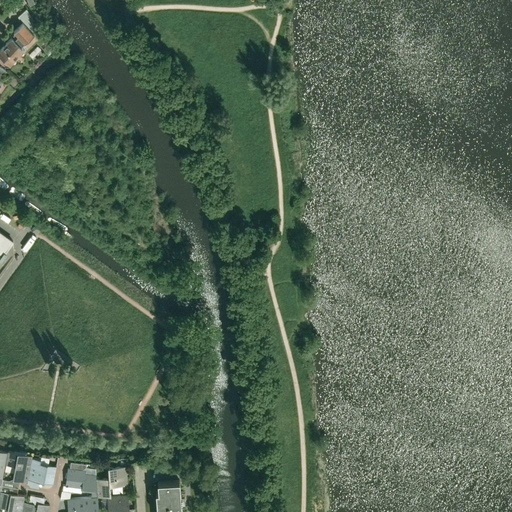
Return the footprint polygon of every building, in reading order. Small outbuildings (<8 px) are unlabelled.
[(23,21),(13,31),(24,42),(34,32),(23,21)] [(10,36),(0,46),(0,56),(9,65),(24,49),(10,36)] [(0,227),(0,257),(14,238),(0,227)] [(28,485),(51,489),(56,463),(32,459),(32,456),(0,449),(0,478),(4,479),(5,472),(13,474),(12,480),(28,483),(28,485)] [(73,462),(67,484),(82,487),(81,491),(98,494),(97,478),(97,475),(86,472),(88,465),(73,462)] [(98,494),(98,497),(107,497),(108,511),(124,511),(131,511),(130,495),(111,496),(110,486),(128,486),(127,466),(108,467),(109,478),(97,478),(98,494)] [(0,507),(7,509),(6,511),(49,511),(51,505),(45,504),(47,499),(31,495),(29,502),(25,502),(26,496),(1,490),(4,479),(0,478),(0,507)] [(178,511),(176,480),(155,482),(155,492),(153,492),(154,511),(178,511)] [(99,511),(98,497),(68,499),(68,511),(99,511)]
